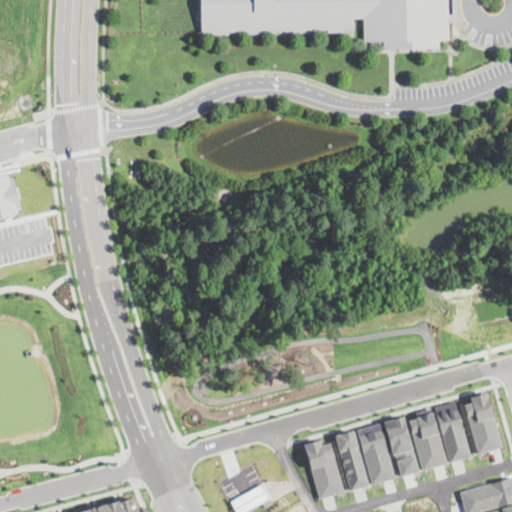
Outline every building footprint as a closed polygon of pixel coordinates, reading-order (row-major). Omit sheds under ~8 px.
[(447,0),(448,13),(448,20),(448,39),(440,39),(440,47),(382,48),(382,41),(363,41),(362,18),(352,18),(353,28),(343,28),(343,31),(327,31),(327,28),(308,29),(308,32),(292,32),(292,29),(264,30),(264,33),(247,33),(247,30),(228,31),(228,33),(212,34),(212,31),(200,31),(199,0),(447,0)] [(457,0),(458,20),(448,20),(448,13),(451,13),(450,0),(457,0)] [(470,396),(487,391),(503,446),(478,453),(463,403),(471,401),(470,396)] [(455,400),(471,456),(450,462),(434,406),(455,400)] [(431,407),(448,462),(422,470),(406,419),(417,416),(415,412),(431,407)] [(403,415),(419,471),(400,476),(383,420),(403,415)] [(379,421),(395,476),(372,483),(356,428),(379,421)] [(334,434),(352,429),(368,484),(350,490),(334,434)] [(303,443),(320,438),(322,444),(331,441),(345,492),(319,499),(303,443)] [(511,475),(511,500),(473,511),(466,511),(460,491),(511,475)] [(139,511),(78,511),(136,498),(139,511)] [(482,511),(511,503),(511,511),(482,511)]
